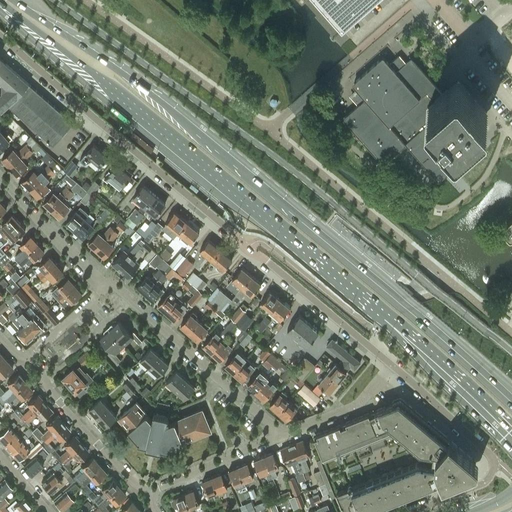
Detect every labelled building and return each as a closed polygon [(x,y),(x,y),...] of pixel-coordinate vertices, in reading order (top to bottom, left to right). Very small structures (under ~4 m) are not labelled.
[(314,0),(320,5),(342,30),(357,17),(360,14),(376,0),(314,0)] [(511,31),(502,41),(511,52),(511,31)] [(409,59),(404,63),(398,56),(390,63),(385,57),(381,57),(355,80),(354,84),(359,89),(351,95),(358,104),(343,117),(381,160),(385,160),(403,145),(408,146),(437,178),(441,178),(482,142),(482,138),(472,126),(486,114),(458,81),(443,94),(414,59),(409,59)] [(0,80),(3,83),(3,92),(0,94),(0,107),(2,110),(3,110),(9,104),(29,83),(7,65),(0,58),(0,80)] [(29,83),(9,104),(48,139),(47,139),(53,144),(73,121),(67,116),(67,117),(29,83)] [(14,132),(20,126),(14,120),(8,126),(14,132)] [(9,133),(6,135),(2,131),(0,133),(0,148),(10,140),(9,139),(12,137),(9,133)] [(10,166),(36,142),(30,136),(26,140),(28,142),(27,144),(17,152),(13,147),(2,157),(10,166)] [(43,155),(46,152),(36,142),(10,166),(17,174),(28,164),(24,159),(33,151),(37,151),(38,150),(43,155)] [(103,148),(102,150),(94,144),(87,153),(86,152),(80,158),(85,162),(92,158),(100,164),(109,153),(103,148)] [(30,188),(56,164),(52,159),(49,162),(50,163),(42,169),(43,170),(38,174),(34,169),(23,180),(30,188)] [(72,160),(64,170),(69,175),(78,164),(72,160)] [(127,167),(125,170),(117,163),(110,172),(109,171),(104,178),(104,177),(102,179),(104,181),(106,179),(108,181),(112,175),(124,184),(133,172),(127,167)] [(58,171),(61,169),(56,164),(30,188),(37,196),(42,192),(46,187),(49,185),(45,180),(49,176),(49,177),(55,171),(57,170),(58,171)] [(71,188),(76,182),(71,178),(67,184),(71,188)] [(95,180),(86,190),(92,195),(100,185),(95,180)] [(75,192),(80,186),(76,183),(71,189),(75,192)] [(137,215),(154,194),(143,184),(134,196),(143,204),(138,209),(136,208),(126,220),(134,226),(141,218),(137,215)] [(52,209),(71,189),(66,185),(61,191),(58,194),(54,191),(44,202),(52,209)] [(70,199),(75,193),(71,189),(52,209),(60,216),(70,205),(66,202),(69,198),(70,199)] [(88,191),(80,200),(85,204),(92,196),(88,192),(88,191)] [(156,214),(165,203),(154,194),(137,215),(141,218),(144,214),(142,212),(147,207),(156,214)] [(77,210),(66,222),(74,229),(85,217),(89,214),(80,206),(77,210)] [(100,223),(110,212),(106,208),(96,219),(100,223)] [(145,237),(144,238),(149,242),(154,236),(156,237),(162,229),(174,238),(179,231),(187,221),(175,211),(167,221),(168,222),(164,226),(159,222),(157,224),(156,224),(145,237)] [(0,230),(4,235),(19,221),(12,214),(0,224),(0,230)] [(83,237),(94,225),(85,217),(74,229),(83,237)] [(15,238),(25,229),(19,221),(4,235),(7,238),(12,234),(15,238)] [(124,224),(124,223),(120,221),(116,226),(119,229),(124,224)] [(122,231),(128,223),(125,221),(124,223),(124,224),(119,229),(122,231)] [(145,237),(156,224),(152,221),(145,229),(140,225),(136,230),(145,237)] [(191,241),(199,231),(187,221),(179,231),(183,234),(180,238),(187,245),(191,241)] [(97,249),(115,229),(111,225),(103,235),(99,231),(89,242),(97,249)] [(110,242),(119,232),(115,229),(97,249),(104,256),(114,245),(110,242)] [(133,241),(140,234),(136,230),(129,237),(133,241)] [(0,257),(5,253),(1,247),(9,240),(7,238),(4,235),(0,238),(0,257)] [(19,259),(37,242),(31,235),(20,244),(24,248),(16,256),(19,259)] [(212,259),(221,249),(209,239),(201,249),(212,259)] [(156,251),(152,247),(145,241),(142,246),(148,251),(143,257),(148,261),(156,251)] [(37,242),(19,259),(22,263),(25,260),(28,264),(34,259),(44,250),(37,242)] [(140,247),(141,246),(138,243),(137,245),(129,253),(124,249),(112,263),(120,270),(140,248),(140,247)] [(167,261),(173,254),(166,247),(160,255),(167,261)] [(136,260),(144,251),(140,248),(120,270),(128,277),(140,263),(136,260)] [(224,268),(232,258),(221,249),(212,259),(218,264),(216,266),(216,268),(219,271),(221,270),(223,268),(224,268)] [(175,268),(185,256),(179,251),(169,263),(175,268)] [(8,261),(11,259),(5,253),(0,257),(0,263),(2,266),(3,265),(7,270),(12,266),(8,261)] [(145,293),(170,264),(157,253),(149,262),(155,267),(157,265),(160,267),(151,278),(147,275),(137,286),(145,293)] [(41,277),(56,264),(49,256),(39,265),(43,269),(38,273),(41,277)] [(184,276),(193,264),(186,258),(176,269),(184,276)] [(52,280),(63,271),(56,264),(41,277),(44,280),(49,276),(52,280)] [(177,277),(180,273),(170,264),(145,293),(152,299),(162,288),(159,285),(168,275),(170,277),(173,274),(177,277)] [(11,274),(16,270),(12,266),(7,270),(11,274)] [(233,278),(228,283),(228,287),(236,293),(242,285),(242,286),(252,274),(242,266),(233,278)] [(21,267),(12,275),(16,280),(25,272),(21,267)] [(193,271),(187,279),(192,284),(199,276),(193,271)] [(26,282),(30,279),(26,274),(17,281),(25,291),(30,286),(26,282)] [(232,299),(231,301),(233,303),(237,302),(241,297),(247,290),(252,294),(261,282),(252,274),(242,286),(242,285),(236,293),(231,298),(232,299)] [(200,290),(206,282),(199,276),(192,284),(200,290)] [(58,286),(52,292),(58,300),(75,285),(68,277),(58,286)] [(13,294),(20,288),(21,287),(13,278),(9,281),(11,283),(6,287),(13,294)] [(187,289),(191,284),(186,280),(182,285),(187,289)] [(210,287),(213,291),(218,285),(214,282),(210,287)] [(75,285),(58,300),(65,307),(66,306),(71,301),(72,301),(73,302),(74,303),(76,302),(78,301),(78,299),(78,298),(77,296),(82,292),(75,285)] [(29,295),(34,291),(30,286),(25,291),(29,295)] [(208,297),(208,298),(222,310),(223,310),(231,301),(232,299),(231,298),(224,291),(217,286),(208,297)] [(13,294),(4,301),(9,306),(14,312),(17,309),(11,304),(17,299),(23,306),(30,300),(20,288),(13,294)] [(196,302),(203,293),(198,289),(187,301),(192,305),(196,301),(196,302)] [(271,310),(280,298),(271,290),(261,301),(271,310)] [(179,298),(175,294),(171,291),(159,305),(167,312),(179,298)] [(208,297),(204,294),(203,293),(196,302),(200,306),(208,297)] [(187,305),(179,298),(167,312),(175,319),(187,305)] [(281,318),(290,307),(280,298),(271,310),(281,318)] [(43,313),(49,308),(42,300),(37,304),(43,311),(42,312),(43,313)] [(213,303),(209,300),(204,305),(209,309),(214,303),(213,303)] [(0,313),(9,306),(4,301),(0,305),(0,313)] [(214,313),(219,307),(214,303),(209,309),(214,313)] [(14,312),(34,335),(42,328),(41,327),(45,323),(37,314),(33,317),(32,317),(29,320),(18,308),(17,309),(14,312)] [(54,325),(60,320),(49,308),(43,313),(54,325)] [(236,322),(244,312),(239,308),(231,318),(236,322)] [(195,316),(197,314),(193,310),(181,324),(189,332),(199,320),(195,316)] [(26,342),(34,335),(14,312),(9,316),(19,328),(16,331),(26,342)] [(245,321),(249,317),(244,313),(237,322),(244,328),(248,324),(245,321)] [(307,344),(318,330),(299,314),(288,328),(300,338),(296,343),(301,347),(305,343),(307,344)] [(261,332),(270,320),(265,316),(256,327),(261,332)] [(223,329),(219,333),(224,337),(224,338),(228,334),(237,324),(231,319),(223,329)] [(206,321),(203,324),(199,320),(189,332),(197,339),(210,325),(206,321)] [(133,332),(130,334),(126,330),(118,321),(109,329),(117,338),(123,346),(132,338),(138,344),(141,341),(133,332)] [(275,333),(282,325),(278,321),(271,330),(275,333)] [(100,337),(107,346),(111,350),(109,353),(117,362),(120,360),(114,354),(123,346),(117,338),(109,329),(100,337)] [(241,341),(248,333),(243,329),(237,337),(241,341)] [(211,352),(224,337),(219,333),(216,330),(203,345),(211,352)] [(245,344),(252,336),(248,333),(241,341),(245,344)] [(230,339),(228,341),(224,338),(224,337),(211,352),(219,359),(234,342),(230,339)] [(339,364),(347,371),(352,365),(355,368),(361,362),(333,338),(327,345),(344,358),(339,364)] [(149,367),(159,356),(150,348),(140,359),(149,367)] [(264,360),(271,352),(265,348),(259,355),(264,360)] [(83,363),(92,356),(88,350),(79,358),(83,363)] [(246,357),(242,354),(238,350),(225,364),(234,372),(246,357)] [(278,366),(281,362),(271,352),(264,360),(262,363),(268,368),(272,364),(276,368),(278,366)] [(158,375),(168,364),(159,356),(149,367),(158,375)] [(307,374),(315,365),(305,356),(297,366),(307,374)] [(254,365),(250,361),(246,357),(234,372),(242,379),(254,365)] [(0,374),(2,376),(12,367),(6,359),(0,364),(0,382),(1,382),(0,380),(0,374)] [(281,362),(278,366),(284,371),(287,368),(281,362)] [(347,371),(339,364),(336,362),(328,372),(340,381),(348,372),(347,371)] [(303,379),(307,374),(297,366),(293,370),(303,379)] [(86,372),(84,374),(78,367),(74,371),(72,369),(62,378),(69,387),(69,389),(71,391),(73,391),(74,392),(75,392),(79,396),(85,390),(81,386),(85,383),(85,384),(92,379),(86,372)] [(293,372),(291,371),(287,368),(284,371),(280,376),(285,381),(289,376),(289,377),(293,372)] [(260,370),(248,384),(256,391),(266,380),(269,377),(264,373),(260,370)] [(175,390),(185,379),(175,371),(166,381),(175,390)] [(299,378),(293,373),(293,372),(289,377),(295,382),(299,378)] [(331,392),(340,381),(328,372),(319,383),(331,392)] [(4,399),(24,381),(17,373),(7,382),(10,386),(2,393),(0,395),(1,395),(4,399)] [(184,398),(194,387),(185,379),(175,390),(184,398)] [(272,381),(270,383),(266,380),(256,391),(264,399),(277,385),(272,381)] [(29,390),(31,388),(24,381),(4,399),(5,401),(9,406),(12,404),(9,401),(17,394),(20,398),(23,395),(25,398),(32,392),(29,390)] [(314,405),(320,398),(304,384),(298,391),(314,405)] [(284,396),(287,394),(283,390),(270,404),(278,412),(289,400),(284,396)] [(37,394),(35,396),(33,394),(26,400),(28,402),(27,403),(31,408),(23,415),(20,412),(17,415),(23,421),(44,401),(37,394)] [(96,416),(107,406),(99,397),(88,407),(96,416)] [(132,397),(126,402),(130,407),(136,402),(132,397)] [(473,461),(474,460),(400,397),(393,402),(393,403),(374,410),(375,413),(370,415),(369,412),(345,422),(346,425),(341,427),(340,424),(333,427),(316,434),(317,436),(314,438),(323,461),(342,453),(395,432),(425,456),(374,477),(382,498),(382,497),(385,505),(392,502),(391,500),(395,498),(396,500),(406,496),(405,493),(409,491),(410,493),(417,490),(416,488),(441,478),(443,481),(473,469),(472,468),(471,467),(472,462),(473,460),(473,461)] [(295,401),(293,404),(289,400),(278,412),(286,419),(299,405),(295,401)] [(40,418),(51,409),(44,401),(23,421),(27,426),(30,423),(29,421),(37,414),(40,418)] [(153,413),(152,420),(136,402),(130,407),(118,417),(128,429),(127,429),(138,441),(137,443),(146,444),(145,447),(160,450),(160,448),(168,450),(169,448),(183,442),(183,441),(210,430),(202,409),(167,423),(168,417),(153,413)] [(104,425),(115,416),(107,406),(96,416),(104,425)] [(44,438),(63,422),(56,414),(46,424),(50,428),(42,435),(41,436),(40,434),(36,437),(40,442),(44,438)] [(11,428),(16,424),(13,421),(0,432),(0,438),(4,443),(15,432),(11,428)] [(59,439),(69,429),(63,422),(44,438),(47,441),(55,434),(59,439)] [(28,436),(33,431),(29,427),(24,431),(28,436)] [(24,433),(20,437),(15,432),(4,443),(10,451),(22,440),(27,436),(24,433)] [(60,462),(81,443),(75,435),(64,445),(68,449),(60,456),(55,450),(54,449),(51,451),(60,462)] [(304,456),(309,454),(302,439),(292,444),(303,472),(307,470),(309,469),(304,456)] [(26,445),(22,440),(10,451),(17,458),(33,444),(31,441),(26,445)] [(30,457),(43,445),(39,441),(34,446),(27,453),(30,457)] [(77,460),(88,450),(81,443),(60,462),(69,472),(72,470),(69,466),(70,465),(67,461),(74,455),(77,460)] [(297,474),(303,472),(292,444),(281,448),(287,463),(292,461),(297,474)] [(45,445),(41,448),(47,454),(50,451),(45,445)] [(39,461),(47,454),(42,449),(24,466),(32,475),(43,465),(39,461)] [(274,468),(279,466),(273,452),(263,456),(271,475),(273,478),(277,476),(274,468)] [(263,456),(254,459),(260,474),(265,472),(267,477),(268,480),(272,478),(271,475),(263,456)] [(78,483),(100,465),(93,457),(82,467),(84,469),(81,472),(80,470),(73,477),(78,483)] [(320,458),(317,460),(320,469),(326,482),(332,497),(335,496),(320,458)] [(59,466),(61,465),(58,462),(52,467),(55,470),(41,482),(50,492),(61,481),(57,476),(63,470),(59,466)] [(248,479),(253,477),(247,462),(237,466),(245,486),(250,484),(248,479)] [(95,482),(106,472),(100,465),(78,483),(82,487),(85,485),(86,483),(92,478),(95,482)] [(237,466),(228,470),(236,489),(245,486),(237,466)] [(319,485),(325,482),(320,470),(314,472),(319,485)] [(222,489),(227,487),(221,473),(212,477),(220,496),(224,494),(222,489)] [(215,498),(220,496),(212,477),(202,480),(208,495),(213,493),(215,498)] [(294,495),(300,492),(294,477),(288,479),(294,495)] [(382,497),(382,498),(374,477),(355,485),(336,492),(343,511),(362,511),(367,510),(367,511),(377,508),(376,506),(381,504),(382,506),(385,505),(382,497)] [(88,494),(89,495),(98,505),(119,486),(114,480),(112,478),(101,488),(104,491),(100,494),(96,494),(96,495),(92,490),(88,494)] [(0,496),(1,498),(12,488),(4,479),(0,482),(0,496)] [(72,484),(54,501),(62,510),(73,500),(69,495),(73,491),(79,487),(75,482),(72,484)] [(85,485),(82,487),(88,494),(92,490),(86,483),(85,485)] [(114,503),(125,494),(119,486),(98,505),(97,505),(103,511),(102,511),(109,511),(104,505),(111,499),(114,503)] [(251,498),(256,496),(253,488),(248,490),(251,498)] [(195,505),(199,503),(193,489),(184,493),(192,511),(197,510),(195,505)] [(282,500),(292,495),(289,490),(280,494),(282,500)] [(186,511),(191,511),(192,511),(184,493),(175,496),(175,498),(173,499),(172,501),(171,503),(173,505),(174,507),(177,507),(179,506),(181,511),(185,509),(186,511)] [(299,507),(305,505),(300,493),(295,495),(299,507)] [(293,509),(299,507),(295,496),(289,498),(293,509)] [(11,511),(25,511),(31,507),(22,497),(17,502),(15,500),(7,507),(11,511)] [(4,507),(8,503),(4,498),(0,502),(0,510),(4,507)] [(269,506),(269,505),(266,498),(260,500),(263,508),(267,507),(269,506)] [(87,500),(74,511),(83,511),(84,511),(91,505),(87,500)] [(130,511),(137,506),(131,500),(120,510),(122,511),(121,511),(130,511)] [(278,511),(275,503),(269,505),(269,506),(271,511),(278,511)]
